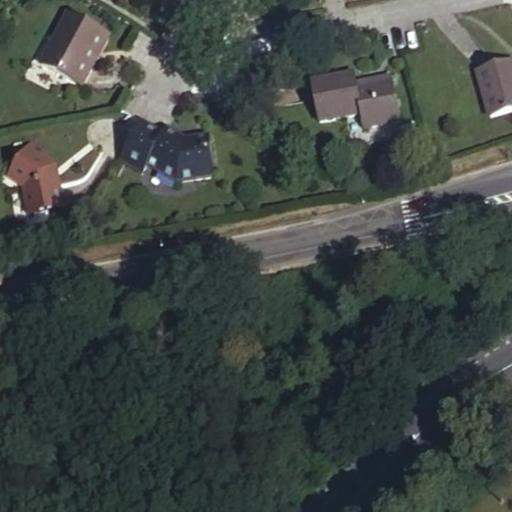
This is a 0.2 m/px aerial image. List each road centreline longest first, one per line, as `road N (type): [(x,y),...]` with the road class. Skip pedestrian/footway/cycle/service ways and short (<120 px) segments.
road 1 (tertiary): [(0,300),(321,238),(511,187)]
road 2 (residential): [(453,0),(226,44)]
road 3 (residential): [(511,365),(485,378),(335,511)]
